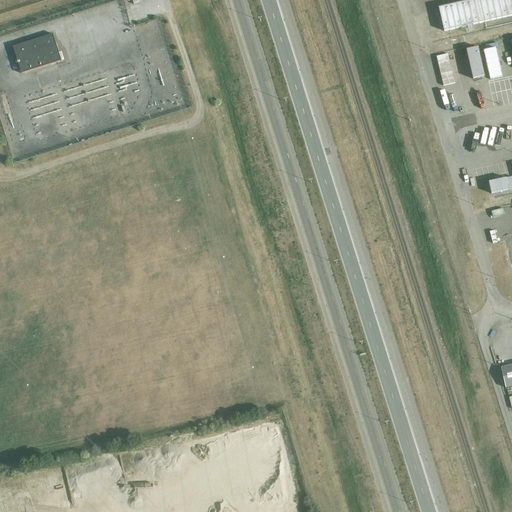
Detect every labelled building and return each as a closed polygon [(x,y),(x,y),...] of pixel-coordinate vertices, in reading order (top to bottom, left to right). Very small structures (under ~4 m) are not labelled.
[(458,29),(451,0),(439,0),(446,31),(458,29)] [(458,0),(464,27),(472,25),(473,27),(479,25),(479,24),(486,22),(480,0),(458,0)] [(439,40),(438,34),(423,37),(425,43),(439,40)] [(54,35),(13,48),(22,74),(64,61),(61,53),(60,53),(54,35)] [(485,76),(478,47),(466,49),(473,79),(485,76)] [(440,55),(434,56),(442,85),(448,84),(440,55)] [(511,176),(489,182),(491,193),(511,189),(511,176)] [(506,388),(511,386),(511,365),(502,368),(506,388)]
